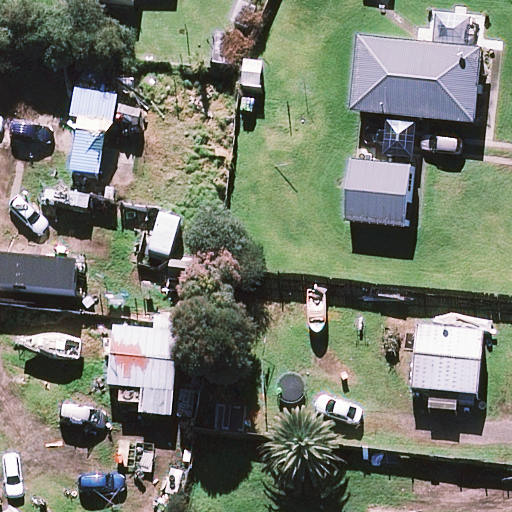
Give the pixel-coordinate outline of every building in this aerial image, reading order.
[(60,0),(60,2),(137,11),(138,0),(60,0)] [(490,31),(433,26),(431,50),(366,44),(360,116),(482,126),(490,31)] [(416,170),(357,166),(354,225),(413,229),(416,170)] [(112,394),(177,400),(181,361),(191,362),(195,323),(161,319),(160,336),(117,332),(112,394)] [(487,343),(421,336),(415,397),(481,404),(487,343)] [(0,484),(65,491),(62,511),(82,511),(84,497),(81,497),(81,489),(91,391),(31,385),(27,427),(0,424),(0,484)]
